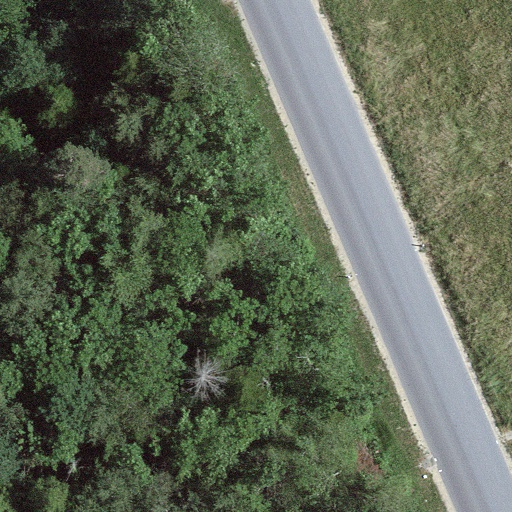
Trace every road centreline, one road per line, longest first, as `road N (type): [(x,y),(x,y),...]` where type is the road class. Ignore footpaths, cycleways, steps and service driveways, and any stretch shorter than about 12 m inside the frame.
road 1 (tertiary): [(498,511),(276,0)]
road 2 (track): [(138,0),(0,54)]
